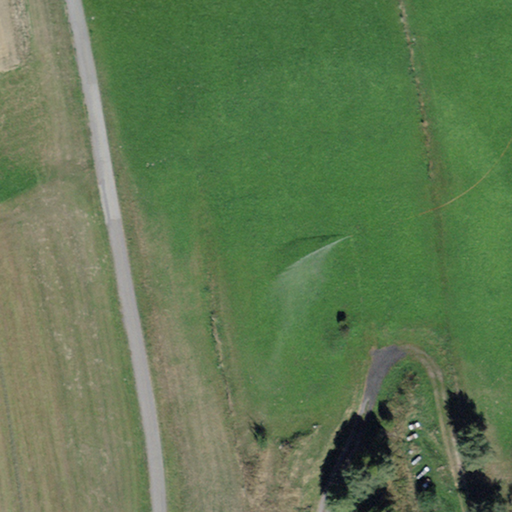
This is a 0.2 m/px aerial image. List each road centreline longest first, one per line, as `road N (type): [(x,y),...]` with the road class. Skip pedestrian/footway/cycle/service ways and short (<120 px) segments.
road 1 (unclassified): [(159,511),(141,368),(72,0)]
road 2 (track): [(326,511),(385,362)]
